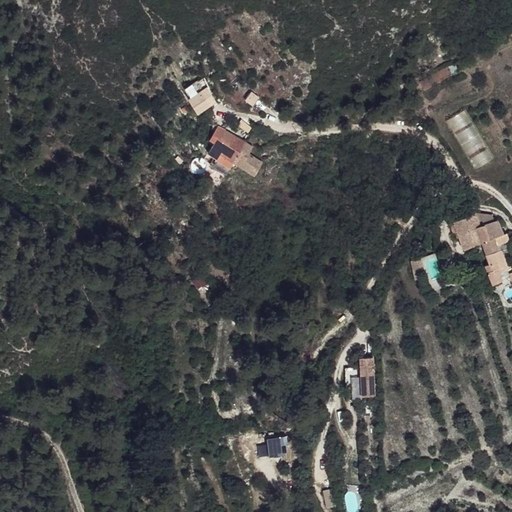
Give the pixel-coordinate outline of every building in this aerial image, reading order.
[(448,67),(420,83),(424,90),(452,74),(448,67)] [(203,90),(189,100),(198,113),(212,103),(203,90)] [(234,162),(246,142),(219,126),(210,140),(214,143),(208,153),(231,167),(234,162)] [(253,146),(246,142),(234,162),(255,175),(262,162),(248,153),(253,146)] [(455,232),(456,231),(459,237),(465,255),(474,252),(473,249),(472,250),(471,247),(482,243),(485,254),(499,250),(497,244),(509,240),(507,232),(504,234),(498,220),(494,222),(492,214),(474,212),(449,222),(452,232),(455,232)] [(500,250),(499,250),(485,254),(490,264),(485,265),(493,284),(501,280),(497,269),(506,266),(500,250)] [(423,258),(411,261),(415,280),(427,277),(423,258)] [(191,278),(195,288),(204,285),(200,275),(191,278)] [(360,358),(362,396),(374,395),(373,357),(360,358)] [(355,367),(345,368),(346,400),(356,400),(355,367)] [(269,456),(285,455),(284,448),(291,447),(290,436),(267,438),(269,456)]
